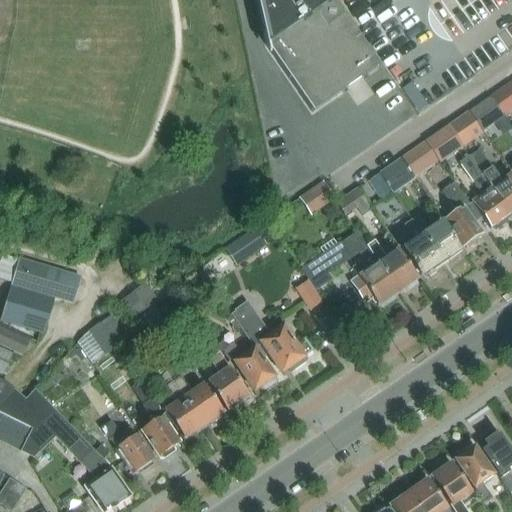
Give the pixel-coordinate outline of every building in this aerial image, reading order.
[(332,0),(255,0),(263,34),(266,47),(312,114),(313,113),(312,113),(379,67),(332,0)] [(511,111),(511,85),(511,83),(489,98),(503,118),(511,111)] [(503,118),(489,98),(468,112),(482,132),(503,118)] [(482,134),(467,113),(447,127),(462,148),(482,134)] [(447,127),(424,142),(438,162),(439,164),(462,148),(447,127)] [(424,142),(400,159),(412,176),(414,178),(438,162),(424,142)] [(479,150),(469,158),(509,216),(511,213),(511,177),(511,175),(501,182),(479,150)] [(509,216),(469,158),(468,157),(458,164),(481,196),(471,203),(489,229),(492,227),(495,231),(505,224),(503,220),(509,216)] [(412,176),(400,159),(379,174),(391,191),(412,176)] [(379,174),(367,183),(380,202),(393,193),(391,191),(379,174)] [(311,216),(334,200),(322,183),(299,199),(311,216)] [(481,235),(476,227),(474,224),(479,220),(455,183),(441,192),(450,205),(439,213),(463,247),(466,246),(467,248),(478,241),(476,238),(481,235)] [(357,189),(336,203),(343,214),(354,206),(361,216),(371,209),(357,189)] [(420,214),(411,221),(440,263),(445,260),(448,263),(460,255),(457,252),(460,250),(441,222),(431,230),(420,214)] [(440,263),(411,221),(404,226),(414,241),(401,249),(420,277),(423,275),(425,279),(437,270),(435,267),(440,263)] [(266,246),(255,229),(225,250),(236,266),(266,246)] [(323,254),(300,270),(315,291),(330,280),(326,275),(359,254),(363,261),(351,269),(357,278),(351,282),(364,303),(371,298),(377,307),(380,305),(382,308),(394,300),(392,297),(398,292),(367,248),(357,234),(340,245),(339,243),(336,246),(332,240),(319,249),(323,254)] [(411,271),(396,250),(385,257),(375,242),(367,248),(398,292),(402,289),(404,293),(416,284),(414,281),(417,279),(411,271)] [(72,304),(80,278),(19,260),(11,286),(72,304)] [(310,311),(312,310),(321,304),(307,282),(296,290),(310,311)] [(133,319),(158,302),(145,284),(120,302),(133,319)] [(10,288),(0,321),(43,335),(53,300),(10,288)] [(257,316),(247,302),(230,315),(239,328),(257,316)] [(117,349),(127,341),(129,340),(111,316),(100,324),(117,349)] [(250,345),(254,350),(258,347),(264,357),(267,354),(283,377),(285,375),(283,372),(287,369),(289,372),(307,360),(305,356),(311,352),(303,341),(295,347),(290,339),(293,337),(285,326),(271,336),(257,316),(239,328),(250,345)] [(105,357),(117,349),(100,324),(88,332),(105,357)] [(0,328),(0,346),(22,357),(29,341),(0,328)] [(222,352),(227,348),(223,342),(218,345),(222,352)] [(262,391),(276,382),(254,350),(250,345),(239,353),(233,344),(227,348),(222,352),(230,363),(232,362),(256,396),(258,394),(255,391),(259,388),(262,391)] [(0,374),(2,376),(7,365),(12,355),(0,349),(0,374)] [(219,353),(208,361),(218,376),(206,384),(227,414),(242,403),(240,401),(244,399),(245,401),(248,399),(241,388),(228,369),(229,368),(219,353)] [(171,382),(179,376),(174,368),(170,363),(162,368),(171,382)] [(171,382),(162,368),(155,373),(164,386),(171,382)] [(171,382),(204,429),(206,428),(205,426),(208,423),(210,425),(223,416),(222,414),(202,386),(194,392),(193,393),(186,383),(184,384),(179,376),(171,382)] [(0,406),(14,391),(4,382),(4,383),(0,380),(0,406)] [(163,411),(177,432),(183,441),(184,440),(185,443),(198,433),(197,431),(201,429),(202,431),(204,429),(171,382),(164,386),(175,403),(163,411)] [(25,400),(14,391),(0,406),(0,412),(5,415),(11,418),(14,420),(23,424),(32,429),(33,429),(54,412),(34,390),(25,400)] [(150,422),(152,425),(141,432),(158,457),(159,459),(161,458),(162,459),(175,450),(174,447),(179,444),(161,417),(162,417),(158,411),(159,410),(152,400),(143,407),(152,420),(150,422)] [(32,429),(20,452),(33,459),(34,457),(54,437),(95,480),(83,488),(99,511),(106,511),(112,508),(113,509),(130,498),(110,470),(112,469),(104,461),(95,452),(58,413),(57,414),(54,412),(33,429),(32,429)] [(5,415),(0,425),(0,442),(2,443),(14,420),(11,418),(5,415)] [(14,420),(2,443),(11,448),(23,424),(14,420)] [(101,429),(126,466),(132,474),(130,475),(132,478),(136,476),(134,474),(138,472),(139,474),(152,465),(151,463),(153,462),(130,428),(122,434),(120,434),(112,422),(101,429)] [(23,424),(11,448),(20,452),(32,429),(23,424)] [(508,470),(510,469),(511,467),(511,454),(497,433),(495,434),(493,432),(483,439),(485,442),(483,443),(486,448),(481,452),(510,494),(511,492),(511,477),(509,474),(510,473),(508,470)] [(95,452),(104,461),(109,455),(101,446),(95,452)] [(463,457),(454,463),(483,505),(492,498),(482,484),(493,477),(474,449),(472,451),(471,449),(462,455),(463,457)] [(436,488),(453,511),(466,511),(460,502),(472,494),(457,473),(451,465),(449,463),(435,472),(437,475),(433,477),(431,475),(429,477),(436,488)] [(9,479),(0,493),(0,504),(11,511),(26,490),(9,479)] [(415,490),(408,495),(420,511),(449,511),(428,481),(427,482),(425,479),(413,488),(415,490)] [(389,508),(392,511),(420,511),(408,495),(402,499),(400,497),(388,505),(390,508),(389,508)]
